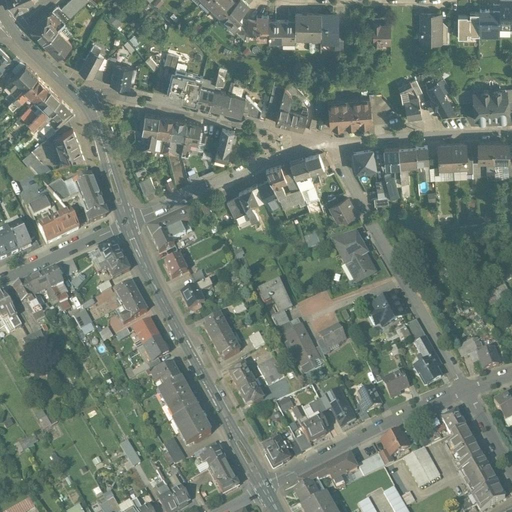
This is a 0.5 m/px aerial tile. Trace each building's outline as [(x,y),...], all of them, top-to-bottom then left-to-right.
[(8,0),(12,9),(13,9),(15,12),(24,8),(34,0),(8,0)] [(88,0),(70,0),(61,9),(58,6),(47,15),(51,20),(49,21),(58,30),(65,24),(64,23),(89,0),(88,0)] [(202,0),(212,9),(219,0),(202,0)] [(234,0),(219,0),(212,9),(221,17),(236,2),(234,0)] [(237,0),(221,17),(220,18),(234,31),(240,25),(238,22),(242,18),(239,15),(249,6),(242,0),(237,0)] [(511,0),(499,0),(499,26),(511,25),(511,0)] [(467,15),(457,14),(457,20),(453,20),(453,32),(457,32),(457,37),(467,37),(467,33),(469,33),(469,34),(479,34),(479,12),(469,12),(469,16),(467,16),(467,15)] [(321,14),(295,13),(295,20),(295,39),(311,39),(311,41),(321,42),(321,40),(321,14)] [(336,14),(326,14),(326,13),(322,13),(322,14),(321,14),(321,40),(335,40),(336,40),(336,31),(336,30),(337,30),(337,26),(336,26),(336,14)] [(441,14),(420,14),(420,39),(440,40),(441,40),(441,27),(441,14)] [(51,20),(47,15),(45,17),(31,30),(44,44),(58,30),(49,21),(51,20)] [(261,19),(256,19),(256,22),(254,21),(253,25),(253,31),(254,31),(259,31),(258,40),(269,40),(269,20),(269,16),(261,16),(261,19)] [(242,18),(238,22),(240,25),(234,31),(243,40),(244,35),(248,20),(242,18)] [(248,20),(244,35),(253,35),(254,31),(253,31),(253,25),(254,21),(248,20)] [(282,20),(269,20),(269,40),(269,41),(282,41),(282,20)] [(295,20),(282,20),(282,41),(295,41),(295,39),(295,20)] [(380,22),(373,22),(373,41),(390,41),(390,24),(380,24),(380,22)] [(58,30),(44,44),(54,55),(58,57),(72,44),(58,30)] [(343,49),(343,31),(336,31),(336,40),(335,40),(335,49),(343,49)] [(100,49),(93,46),(88,55),(95,59),(97,55),(100,49)] [(0,50),(0,73),(9,65),(12,62),(11,61),(0,50)] [(95,59),(88,55),(85,61),(80,71),(81,71),(80,72),(85,74),(92,77),(97,69),(102,58),(97,55),(95,59)] [(16,57),(11,61),(12,62),(9,65),(13,69),(20,61),(16,57)] [(85,61),(79,58),(74,67),(80,71),(85,61)] [(13,69),(12,70),(16,74),(25,65),(20,61),(13,69)] [(16,74),(4,87),(9,92),(19,81),(22,84),(26,88),(37,76),(25,65),(16,74)] [(136,69),(113,65),(112,71),(110,83),(110,84),(129,88),(130,80),(134,81),(136,69)] [(105,70),(97,69),(92,77),(104,82),(105,70)] [(112,71),(105,69),(105,70),(104,82),(110,83),(112,71)] [(170,92),(168,97),(196,103),(200,87),(203,77),(175,70),(174,75),(171,74),(167,91),(170,92)] [(421,72),(415,75),(419,85),(425,81),(421,72)] [(224,78),(218,73),(215,85),(221,86),(224,78)] [(10,103),(8,105),(13,110),(30,93),(37,100),(49,88),(37,76),(26,88),(10,103)] [(443,94),(437,83),(437,84),(435,85),(432,78),(428,80),(428,81),(429,84),(427,86),(431,94),(429,95),(430,99),(434,108),(435,108),(437,106),(442,114),(452,109),(443,93),(443,94)] [(443,78),(436,82),(437,84),(437,83),(443,94),(443,93),(450,90),(443,78)] [(409,81),(398,86),(400,92),(402,101),(404,101),(404,100),(407,100),(406,90),(412,86),(409,81)] [(290,82),(284,88),(291,95),(297,89),(290,82)] [(10,93),(5,98),(10,103),(26,88),(22,84),(19,88),(20,88),(12,96),(10,93)] [(220,88),(214,86),(213,90),(209,107),(226,111),(231,94),(219,92),(220,88)] [(297,111),(288,109),(291,95),(284,88),(283,88),(273,86),(270,99),(280,101),(277,113),(275,123),(292,128),(297,111)] [(213,90),(200,87),(196,103),(209,107),(213,90)] [(297,89),(291,95),(288,109),(297,111),(299,103),(305,97),(297,89)] [(493,91),(488,92),(488,91),(486,90),(483,91),(481,92),(473,93),(476,121),(478,121),(485,120),(499,119),(506,119),(506,118),(508,118),(506,92),(500,92),(500,90),(498,89),(495,90),(493,91)] [(51,90),(39,102),(47,110),(42,111),(29,124),(33,128),(36,126),(37,124),(61,100),(51,90)] [(261,111),(246,96),(245,98),(231,94),(226,111),(241,115),(243,109),(248,110),(247,114),(260,117),(261,111)] [(369,98),(328,102),(330,129),(372,125),(369,98)] [(407,100),(404,100),(404,101),(407,117),(420,115),(418,98),(407,100)] [(280,101),(270,99),(267,111),(277,113),(280,101)] [(430,99),(425,101),(429,112),(435,110),(435,108),(434,108),(430,99)] [(37,124),(36,126),(40,130),(48,122),(52,117),(54,115),(57,118),(55,120),(59,123),(72,110),(61,100),(37,124)] [(29,108),(20,117),(27,124),(30,120),(35,114),(29,108)] [(301,112),(297,111),(292,128),(302,130),(307,112),(306,109),(302,108),(301,112)] [(159,116),(145,114),(144,120),(141,120),(140,127),(142,128),(142,132),(150,133),(147,149),(153,150),(156,134),(159,116)] [(173,119),(159,116),(156,134),(164,135),(161,152),(167,153),(173,119)] [(128,118),(117,121),(121,132),(131,129),(128,118)] [(187,121),(173,119),(167,153),(174,154),(177,138),(183,139),(184,139),(187,121)] [(200,124),(187,121),(184,139),(183,139),(181,155),(188,156),(190,143),(189,140),(197,141),(200,124)] [(48,122),(40,130),(43,133),(39,136),(43,141),(55,131),(48,122)] [(234,131),(222,128),(214,158),(226,161),(234,131)] [(72,129),(62,133),(63,136),(55,139),(66,168),(63,169),(64,170),(85,162),(72,129)] [(507,142),(493,143),(493,161),(499,161),(507,160),(508,160),(507,142)] [(493,143),(478,143),(479,161),(486,161),(487,178),(495,177),(493,163),(493,161),(493,143)] [(451,144),(438,145),(438,157),(439,168),(440,168),(452,167),(451,144)] [(463,144),(451,144),(452,167),(466,167),(466,166),(466,156),(465,146),(463,144)] [(427,146),(415,147),(416,163),(428,162),(427,146)] [(415,147),(398,148),(399,167),(399,168),(400,176),(400,178),(407,177),(406,169),(404,166),(416,165),(416,163),(415,147)] [(398,148),(378,150),(380,158),(382,168),(395,167),(399,167),(398,148)] [(49,174),(31,152),(22,159),(39,180),(49,174)] [(361,152),(350,154),(355,175),(366,173),(364,166),(361,152)] [(321,154),(305,159),(310,173),(315,172),(324,169),(320,158),(322,157),(321,154)] [(439,168),(438,157),(432,158),(434,176),(440,175),(440,168),(439,168)] [(376,164),(364,166),(366,173),(367,172),(368,178),(383,174),(382,168),(380,158),(375,159),(376,164)] [(305,159),(290,164),(295,177),(300,189),(301,193),(307,190),(303,180),(301,179),(300,177),(310,173),(305,159)] [(428,162),(416,163),(416,165),(417,181),(424,180),(423,166),(428,166),(428,162)] [(480,163),(472,163),(472,173),(472,178),(480,177),(480,163)] [(290,164),(266,172),(270,180),(278,198),(286,195),(286,194),(280,182),(295,177),(290,164)] [(317,177),(315,172),(310,173),(317,197),(320,197),(317,188),(321,186),(318,177),(317,177)] [(390,174),(383,176),(388,192),(390,198),(390,199),(397,197),(390,174)] [(90,176),(72,183),(74,188),(78,198),(89,225),(105,218),(107,215),(94,181),(92,182),(90,176)] [(150,177),(139,182),(144,193),(155,189),(150,177)] [(57,183),(54,179),(44,185),(61,205),(78,198),(74,188),(72,189),(72,188),(65,191),(61,181),(57,183)] [(270,180),(258,186),(269,209),(281,203),(270,180)] [(257,185),(238,194),(239,197),(247,213),(236,218),(239,224),(250,219),(252,222),(258,219),(254,211),(253,211),(251,206),(264,200),(258,186),(257,185)] [(300,189),(286,194),(286,195),(278,198),(283,208),(304,200),(301,193),(300,189)] [(435,192),(427,193),(428,204),(436,203),(435,192)] [(247,213),(239,197),(227,203),(234,219),(236,218),(247,213)] [(336,198),(325,203),(328,209),(330,209),(330,208),(339,203),(336,198)] [(377,199),(374,199),(375,207),(387,205),(387,198),(377,199)] [(46,199),(29,208),(34,218),(40,215),(51,209),(46,199)] [(339,203),(330,208),(330,209),(337,220),(339,221),(348,216),(351,217),(355,215),(356,213),(348,199),(346,199),(339,203)] [(207,202),(202,205),(206,214),(212,211),(207,202)] [(188,211),(171,218),(147,229),(152,240),(168,233),(177,228),(193,221),(188,211)] [(70,212),(53,220),(54,222),(46,225),(42,216),(41,217),(40,215),(34,218),(47,245),(79,230),(70,212)] [(27,223),(21,226),(29,242),(35,239),(27,223)] [(21,226),(20,224),(8,230),(18,252),(31,246),(21,226)] [(177,228),(168,233),(170,237),(179,232),(177,228)] [(0,260),(18,252),(8,230),(7,229),(0,232),(0,260)] [(168,233),(152,240),(159,255),(175,247),(170,237),(168,233)] [(355,235),(335,241),(341,254),(360,243),(355,235)] [(114,242),(97,250),(105,266),(122,257),(114,242)] [(341,254),(340,255),(346,266),(350,264),(353,269),(351,270),(358,283),(376,273),(366,255),(367,255),(361,243),(360,243),(341,254)] [(122,257),(105,266),(113,281),(130,272),(122,257)] [(180,258),(165,265),(173,281),(188,273),(180,258)] [(72,262),(59,268),(65,278),(77,273),(72,262)] [(63,286),(54,270),(42,276),(51,292),(56,300),(60,298),(55,290),(63,286)] [(201,273),(191,277),(194,283),(204,278),(201,273)] [(81,275),(73,283),(78,289),(87,280),(81,275)] [(42,276),(25,284),(34,299),(51,292),(42,276)] [(204,278),(194,283),(197,289),(207,284),(204,278)] [(113,288),(109,281),(98,288),(102,294),(113,288)] [(278,281),(266,287),(267,288),(258,292),(263,302),(271,297),(279,315),(284,313),(292,309),(282,289),(278,281)] [(197,289),(181,297),(189,313),(205,305),(200,296),(213,290),(209,283),(207,284),(197,289)] [(34,299),(25,284),(13,289),(21,306),(27,303),(29,308),(36,304),(34,299)] [(132,285),(115,294),(127,315),(119,319),(123,326),(147,313),(132,285)] [(98,308),(116,298),(111,289),(93,300),(98,308)] [(17,319),(3,294),(0,295),(0,319),(1,321),(6,318),(9,323),(17,319)] [(60,298),(56,300),(60,306),(59,306),(62,312),(67,310),(64,304),(67,302),(64,296),(60,298)] [(394,296),(386,300),(384,300),(381,301),(381,303),(373,307),(376,313),(369,316),(374,326),(381,322),(383,327),(404,316),(394,296)] [(77,310),(84,306),(79,297),(72,301),(77,310)] [(241,299),(231,304),(237,317),(247,312),(241,299)] [(92,324),(85,311),(73,318),(81,330),(92,324)] [(279,315),(272,319),(277,329),(289,324),(284,313),(279,315)] [(220,317),(205,325),(208,329),(205,331),(212,345),(230,335),(220,317)] [(415,321),(404,326),(410,338),(421,333),(415,321)] [(289,324),(277,329),(281,337),(284,335),(293,330),(289,324)] [(145,326),(134,332),(140,343),(142,342),(144,347),(159,339),(151,326),(146,329),(145,326)] [(314,351),(301,326),(293,330),(284,335),(289,345),(286,346),(290,356),(298,352),(305,365),(300,367),(305,375),(314,370),(312,365),(318,362),(319,362),(314,351)] [(338,327),(320,336),(322,341),(327,350),(328,350),(345,341),(338,327)] [(106,342),(115,336),(109,328),(101,333),(106,342)] [(130,330),(119,335),(121,340),(132,335),(130,330)] [(49,346),(40,332),(33,336),(42,351),(49,346)] [(421,333),(410,338),(416,345),(426,340),(421,333)] [(259,334),(249,340),(256,351),(265,345),(259,334)] [(240,354),(230,335),(212,345),(220,359),(223,358),(225,362),(240,354)] [(33,336),(24,342),(32,356),(42,351),(33,336)] [(159,339),(144,347),(147,353),(146,353),(152,364),(162,358),(161,355),(166,353),(159,339)] [(426,340),(416,345),(421,355),(431,349),(426,340)] [(476,351),(472,340),(456,348),(461,357),(462,358),(476,351)] [(322,341),(317,344),(319,349),(323,357),(330,354),(328,350),(327,350),(322,341)] [(319,349),(314,351),(319,362),(318,362),(320,364),(325,361),(323,357),(319,349)] [(425,362),(415,368),(418,375),(421,375),(427,385),(441,378),(436,369),(440,366),(431,349),(421,355),(425,362)] [(493,349),(478,355),(483,371),(499,366),(493,349)] [(274,360),(257,369),(262,378),(278,369),(274,360)] [(172,365),(151,377),(156,385),(161,382),(165,389),(181,381),(172,365)] [(244,365),(233,370),(235,373),(230,376),(237,391),(253,382),(244,365)] [(278,369),(262,378),(267,388),(284,379),(278,369)] [(400,372),(382,381),(391,399),(401,395),(400,392),(408,388),(400,372)] [(146,373),(137,378),(140,383),(149,378),(146,373)] [(165,389),(160,392),(176,421),(197,410),(181,381),(165,389)] [(253,382),(237,391),(246,406),(251,403),(253,406),(263,401),(253,382)] [(373,389),(360,395),(364,403),(360,405),(365,414),(381,406),(373,389)] [(340,394),(336,393),(325,398),(332,410),(331,410),(341,429),(347,426),(347,427),(355,423),(355,422),(355,421),(345,403),(340,394)] [(291,396),(278,401),(284,414),(296,409),(291,396)] [(511,405),(507,396),(494,403),(504,422),(511,418),(511,405)] [(325,398),(320,402),(326,413),(331,410),(332,410),(325,398)] [(211,436),(197,410),(176,421),(174,422),(181,435),(186,432),(193,445),(211,436)] [(456,412),(450,415),(447,410),(439,415),(450,436),(465,427),(456,412)] [(45,411),(38,415),(47,430),(58,423),(54,417),(49,419),(45,411)] [(322,418),(309,425),(305,419),(298,423),(310,445),(326,436),(324,432),(328,430),(322,418)] [(483,460),(465,427),(450,436),(453,441),(447,444),(462,471),(483,460)] [(436,431),(426,436),(431,445),(441,440),(436,431)] [(398,432),(389,437),(389,438),(383,441),(388,451),(391,457),(408,448),(406,443),(407,442),(403,436),(402,436),(401,435),(401,436),(398,432)] [(20,453),(40,443),(36,435),(16,444),(20,453)] [(173,440),(163,446),(175,467),(185,461),(173,440)] [(281,444),(274,447),(273,444),(262,449),(274,470),(290,461),(286,454),(285,454),(282,448),(282,447),(281,444)] [(214,445),(205,450),(208,456),(217,451),(214,445)] [(132,462),(127,465),(130,471),(143,464),(134,448),(126,452),(132,462)] [(424,449),(403,459),(419,488),(439,477),(424,449)] [(208,456),(199,460),(203,467),(206,465),(209,470),(224,462),(218,450),(208,456)] [(388,451),(379,456),(385,467),(394,463),(391,457),(388,451)] [(379,456),(358,466),(364,478),(385,467),(379,456)] [(349,457),(326,469),(330,477),(329,477),(333,483),(357,471),(349,457)] [(497,484),(483,460),(462,471),(461,472),(475,496),(497,484)] [(209,470),(209,471),(223,496),(238,488),(224,462),(209,470)] [(326,469),(299,483),(301,489),(311,484),(312,487),(319,483),(329,477),(330,477),(326,469)] [(342,481),(333,486),(335,491),(345,487),(342,481)] [(174,493),(168,482),(163,484),(169,495),(174,493)] [(301,489),(294,493),(302,509),(323,498),(326,496),(319,483),(312,487),(311,484),(301,489)] [(169,495),(163,484),(155,489),(161,500),(158,501),(164,511),(177,511),(179,511),(169,495)] [(475,496),(472,498),(480,511),(481,511),(505,499),(497,484),(475,496)] [(91,487),(79,494),(86,506),(98,499),(91,487)] [(384,493),(387,499),(397,493),(394,488),(384,493)] [(174,493),(169,495),(179,511),(187,507),(186,506),(190,504),(181,489),(174,493)] [(387,499),(390,504),(400,498),(397,493),(387,499)] [(404,497),(407,504),(415,501),(412,493),(404,497)] [(331,511),(323,498),(302,509),(301,510),(301,511),(331,511)] [(390,504),(393,509),(403,503),(400,498),(390,504)] [(30,499),(5,511),(29,511),(35,509),(30,499)] [(358,505),(360,510),(371,505),(368,499),(358,505)] [(120,511),(113,500),(107,503),(112,511),(120,511)] [(393,509),(394,511),(399,511),(406,508),(403,503),(393,509)]
